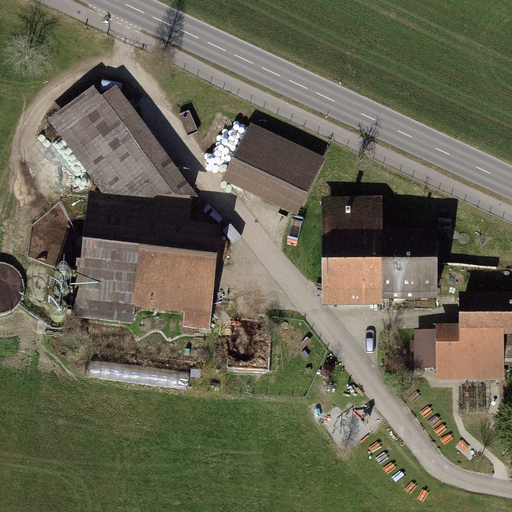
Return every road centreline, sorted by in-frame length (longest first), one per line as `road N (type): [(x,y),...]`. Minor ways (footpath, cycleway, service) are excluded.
road 1 (unclassified): [(134,83),(449,475),(511,488)]
road 2 (tertiary): [(114,0),(511,183)]
